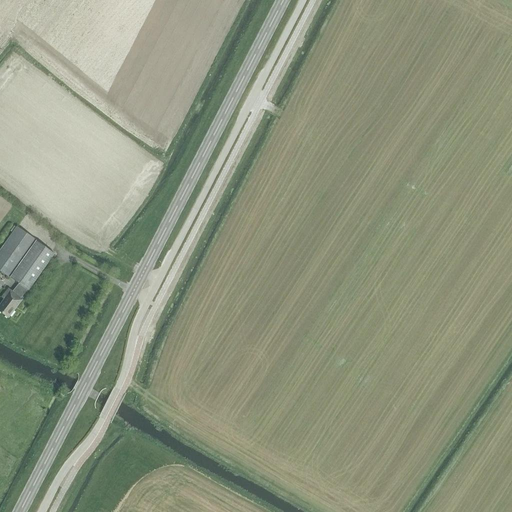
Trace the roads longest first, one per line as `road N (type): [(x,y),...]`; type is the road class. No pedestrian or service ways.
road 1 (unclassified): [(42,511),(102,418),(145,300),(303,0)]
road 2 (primary): [(19,511),(283,0)]
